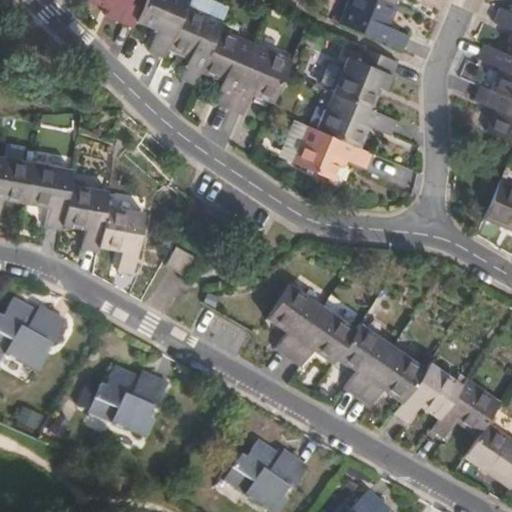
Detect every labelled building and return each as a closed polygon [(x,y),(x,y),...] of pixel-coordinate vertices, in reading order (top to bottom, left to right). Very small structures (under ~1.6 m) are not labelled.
[(133,27),(135,20),(144,0),(87,0),(107,8),(105,15),(133,27)] [(167,48),(185,5),(187,0),(144,0),(135,20),(157,30),(148,51),(162,58),(167,48)] [(348,0),(338,23),(402,51),(408,35),(386,25),(395,4),(391,3),(384,0),(348,0)] [(200,72),(218,29),(222,21),(185,5),(167,48),(188,57),(179,78),(194,85),(200,72)] [(227,108),(228,108),(255,45),(218,29),(200,72),(221,81),(212,101),(227,108)] [(484,44),(511,56),(511,37),(511,38),(490,29),(484,44)] [(511,99),(511,56),(484,44),(478,59),(499,68),(489,90),(511,99)] [(252,94),(273,103),(285,73),(291,60),(255,45),(228,108),(243,115),(252,94)] [(384,90),(397,62),(366,49),(361,62),(347,57),(332,93),(370,110),(379,88),(384,90)] [(511,99),(489,90),(480,86),(473,101),(494,110),(486,131),(511,142),(511,99)] [(389,135),(395,121),(370,110),(332,93),(331,93),(316,130),(359,148),(368,126),(389,135)] [(364,168),(370,153),(359,148),(316,130),(307,126),(291,162),(334,181),(343,159),(364,168)] [(32,163),(0,156),(0,205),(1,199),(24,203),(32,163)] [(68,185),(71,170),(32,163),(24,203),(47,206),(43,227),(60,230),(61,225),(68,185)] [(483,218),(511,230),(511,187),(499,182),(483,218)] [(104,206),(107,191),(68,185),(61,225),(83,228),(80,249),(96,252),(97,246),(104,206)] [(144,213),(104,206),(97,246),(120,250),(116,271),(133,273),(144,213)] [(175,248),(166,265),(182,274),(192,257),(175,248)] [(287,357),(322,307),(289,285),(266,318),(285,331),(274,348),(287,357)] [(0,316),(0,346),(6,350),(5,353),(32,368),(46,344),(50,345),(64,320),(46,311),(41,319),(35,316),(36,312),(12,299),(2,317),(0,316)] [(355,329),(322,307),(287,357),(300,367),(312,350),(331,363),(335,357),(355,329)] [(359,324),(355,329),(335,357),(354,370),(343,387),(356,397),(391,346),(359,324)] [(424,368),(391,346),(356,397),(370,406),(382,389),(401,403),(424,368)] [(428,362),(424,368),(401,403),(393,414),(407,422),(419,406),(437,419),(461,384),(428,362)] [(85,382),(75,405),(88,411),(89,409),(112,419),(111,422),(140,435),(151,408),(155,410),(166,384),(148,376),(144,385),(137,382),(138,379),(113,368),(104,387),(100,384),(98,388),(85,382)] [(465,379),(461,384),(437,419),(430,430),(444,438),(456,422),(477,436),(486,424),(501,403),(465,379)] [(511,486),(511,441),(486,424),(477,436),(464,457),(510,489),(511,486)] [(240,455),(226,477),(246,491),(244,494),(271,511),(287,488),(291,490),(306,467),(290,455),(284,463),(278,459),(279,456),(256,440),(244,458),(240,455)] [(393,511),(386,506),(384,509),(365,492),(347,511),(393,511)]
